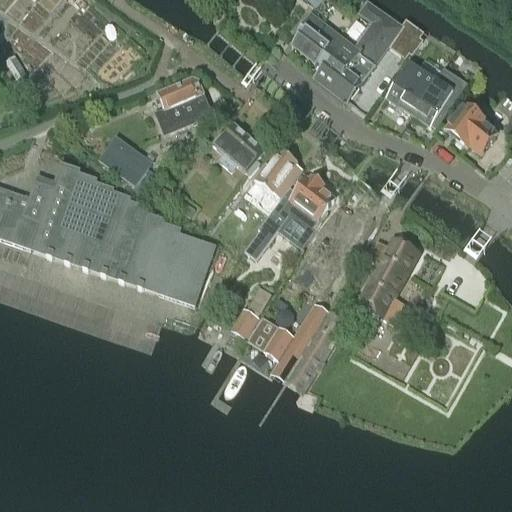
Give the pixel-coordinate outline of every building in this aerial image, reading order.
[(299,0),(310,8),(316,0),(299,0)] [(322,72),(313,83),(345,107),(373,72),(389,49),(405,61),(420,40),(403,29),(401,32),(366,8),(359,18),(372,28),(355,52),(310,18),(300,31),(304,35),(291,51),(314,69),(316,67),(322,72)] [(445,93),(451,83),(455,78),(456,79),(467,62),(449,50),(443,59),(445,60),(430,83),(412,71),(409,76),(405,73),(385,103),(413,122),(422,108),(425,110),(431,100),(428,98),(435,87),(445,93)] [(430,133),(448,105),(450,107),(461,90),(451,83),(445,93),(435,87),(428,98),(431,100),(425,110),(422,108),(413,122),(430,133)] [(211,119),(198,87),(192,84),(157,99),(164,115),(155,119),(164,138),(211,119)] [(0,103),(0,105),(7,116),(17,110),(9,98),(0,103)] [(484,129),(465,113),(446,137),(466,153),(484,129)] [(222,141),(218,138),(210,147),(224,159),(218,165),(230,176),(236,169),(249,181),(258,170),(254,167),(264,155),(233,128),(222,141)] [(137,190),(155,165),(117,138),(99,163),(137,190)] [(242,240),(282,186),(289,192),(301,174),(294,169),(296,168),(292,166),(292,161),(287,158),(283,159),(280,156),(268,172),(265,170),(253,185),(252,184),(225,220),(230,224),(226,229),(242,240)] [(36,180),(28,203),(0,193),(0,244),(31,255),(32,250),(48,255),(46,261),(51,263),(53,257),(65,261),(63,267),(69,269),(71,263),(84,268),(82,274),(87,275),(89,270),(102,274),(100,280),(105,282),(107,276),(120,280),(118,286),(123,288),(125,282),(138,287),(136,292),(141,294),(143,288),(159,294),(157,299),(194,312),(215,251),(179,239),(180,234),(163,228),(164,224),(145,218),(147,212),(129,206),(130,202),(112,196),(113,193),(95,187),(97,184),(78,178),(80,174),(60,167),(53,186),(36,180)] [(308,185),(306,183),(283,214),(288,217),(310,235),(334,204),(321,194),(324,191),(311,181),(308,185)] [(153,198),(189,222),(194,213),(158,189),(153,198)] [(327,226),(304,257),(320,269),(311,281),(315,283),(310,290),(319,296),(324,290),(327,292),(349,261),(334,250),(342,238),(349,243),(365,222),(341,204),(338,207),(325,225),(327,226)] [(278,210),(259,233),(269,241),(274,235),(288,217),(283,214),(278,210)] [(393,299),(416,258),(400,249),(393,245),(385,259),(376,254),(369,266),(378,271),(357,309),(387,326),(394,330),(405,310),(391,302),(393,299)] [(286,384),(327,318),(313,310),(302,329),(272,376),(286,384)] [(233,336),(250,341),(258,317),(241,311),(233,336)] [(329,315),(327,318),(286,384),(307,396),(336,349),(349,326),(329,315)] [(275,367),(287,349),(274,341),(263,359),(265,361),(263,366),(270,371),(273,366),(275,367)]
